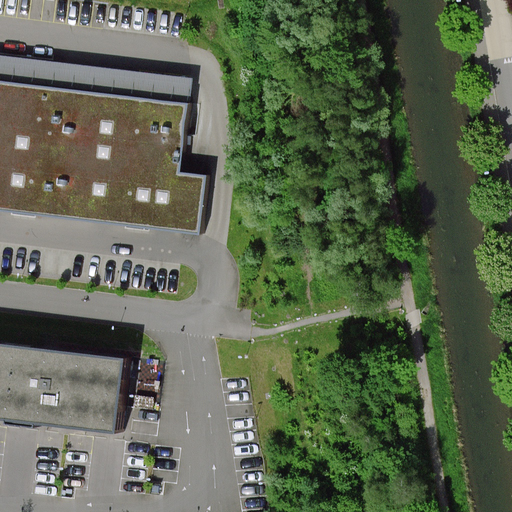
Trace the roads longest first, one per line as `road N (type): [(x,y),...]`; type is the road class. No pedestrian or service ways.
road 1 (unknown): [(0,41),(178,64),(215,89),(222,284),(203,325)]
road 2 (residential): [(493,0),(511,119)]
